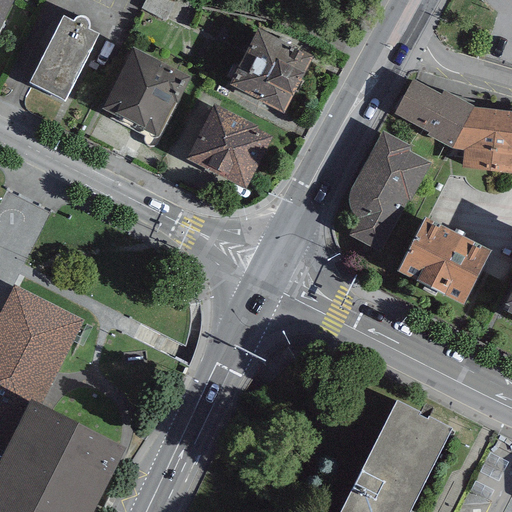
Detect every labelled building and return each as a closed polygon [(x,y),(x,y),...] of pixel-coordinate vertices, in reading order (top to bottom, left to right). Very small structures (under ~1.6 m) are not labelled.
[(0,0),(0,29),(14,0),(0,0)] [(64,101),(98,34),(88,29),(89,27),(90,24),(89,22),(88,19),(86,18),(84,17),(81,16),(78,16),(76,18),(75,19),(73,21),(64,16),(30,84),(64,101)] [(310,57),(258,30),(230,85),(282,112),(310,57)] [(190,76),(133,48),(102,110),(160,138),(190,76)] [(451,147),(473,106),(444,91),(441,96),(411,80),(392,116),(451,147)] [(511,111),(473,106),(451,147),(465,150),(463,167),(511,172),(511,111)] [(272,136),(213,108),(188,160),(246,189),(272,136)] [(412,147),(382,130),(353,183),(350,189),(348,196),(349,202),(351,208),(357,215),(361,218),(351,236),(382,252),(387,239),(392,241),(430,165),(409,151),(412,147)] [(491,252),(425,217),(396,270),(463,305),(491,252)] [(0,511),(90,511),(124,445),(41,406),(81,322),(13,287),(0,312),(0,511)] [(409,511),(452,429),(396,401),(339,511),(409,511)]
